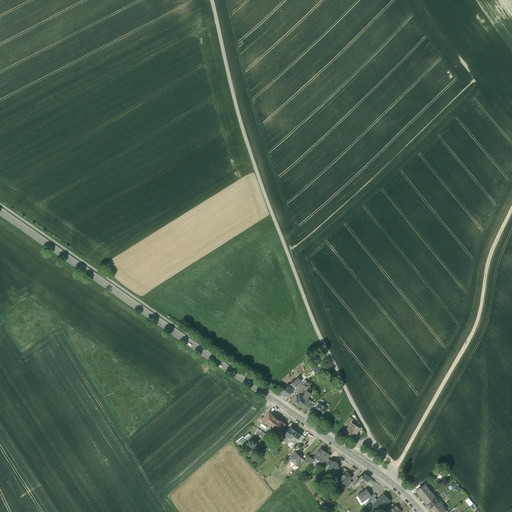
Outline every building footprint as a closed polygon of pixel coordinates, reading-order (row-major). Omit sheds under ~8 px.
[(298,378),(281,393),(288,398),(294,391),(290,388),(294,385),(295,386),(300,381),(298,378)] [(301,383),(297,387),(294,389),(297,392),(298,391),(303,387),(304,386),(301,383)] [(304,398),(299,395),(294,402),(302,407),(303,405),(308,398),(311,394),(308,391),(305,395),(304,398)] [(308,398),(303,405),(309,408),(315,403),(308,398)] [(327,409),(319,403),(315,410),(322,416),(327,409)] [(277,419),(272,415),(269,413),(263,422),(265,424),(266,423),(271,427),(277,419)] [(349,417),(344,424),(348,427),(351,422),(352,423),(354,420),(349,417)] [(282,422),(277,419),(271,427),(277,431),(277,432),(279,433),(285,424),(282,422)] [(352,423),(351,422),(348,427),(345,432),(354,438),(360,429),(352,423)] [(297,432),(290,427),(286,433),(282,439),(285,442),(288,437),(292,439),(297,432)] [(264,432),(259,429),(255,434),(260,437),(264,432)] [(264,432),(260,437),(265,441),(268,436),(264,432)] [(302,435),(297,432),(292,439),(291,441),(294,444),(295,442),(296,442),(298,439),(299,439),(302,435)] [(328,453),(321,449),(315,458),(322,462),(323,460),(328,453)] [(304,460),(295,451),(289,458),(298,467),(304,460)] [(314,459),(309,456),(305,461),(311,464),(314,459)] [(327,466),(323,471),(324,474),(327,476),(329,476),(330,474),(330,475),(331,474),(333,476),(340,467),(337,465),(338,464),(337,463),(335,462),(334,462),(331,460),(327,466)] [(347,472),(338,481),(339,481),(340,480),(342,482),(341,484),(344,487),(350,480),(352,478),(349,475),(350,474),(347,472)] [(370,478),(364,474),(360,480),(359,479),(353,486),(355,487),(361,483),(365,485),(365,484),(370,478)] [(350,480),(344,487),(346,489),(351,484),(352,482),(350,480)] [(428,488),(425,484),(416,491),(420,495),(428,488)] [(355,491),(357,494),(367,489),(365,485),(355,491)] [(428,488),(420,495),(423,500),(432,493),(428,488)] [(366,490),(357,496),(362,503),(371,497),(366,490)] [(432,493),(423,500),(427,504),(435,497),(432,493)] [(390,501),(384,495),(381,497),(377,501),(373,505),(376,508),(380,504),(383,506),(388,502),(388,503),(390,501)] [(435,497),(427,504),(426,504),(430,509),(439,502),(435,497)] [(439,502),(430,509),(432,511),(434,511),(442,506),(439,502)]
